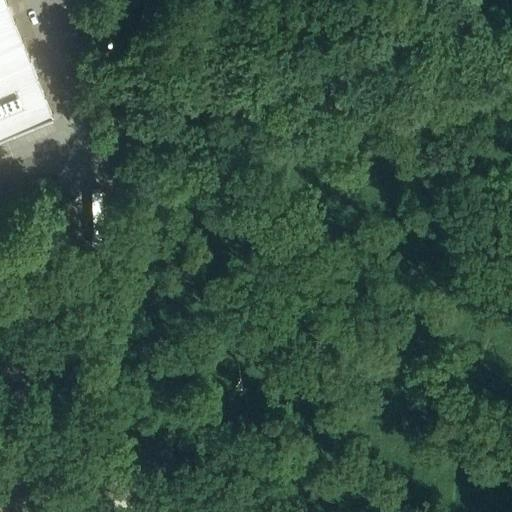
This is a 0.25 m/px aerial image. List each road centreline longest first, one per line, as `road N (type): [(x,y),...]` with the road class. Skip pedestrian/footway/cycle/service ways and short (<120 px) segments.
road 1 (unclassified): [(86,145),(466,0)]
road 2 (residential): [(86,145),(101,198),(90,254),(62,285),(21,307),(13,326),(38,430),(34,457)]
road 3 (unclassified): [(188,511),(34,457)]
